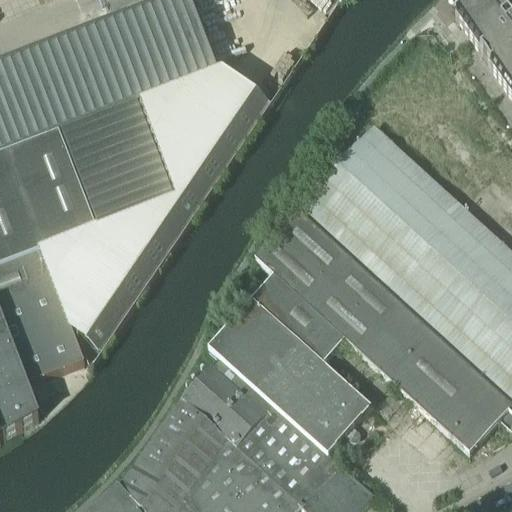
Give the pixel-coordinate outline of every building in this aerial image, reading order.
[(0,448),(38,425),(26,394),(0,324),(0,312),(51,292),(51,293),(53,293),(72,343),(86,353),(100,363),(270,113),(266,111),(255,102),(221,79),(219,80),(192,10),(187,0),(184,0),(0,71),(0,448)] [(450,17),(456,23),(454,24),(511,105),(511,0),(483,0),(467,14),(462,8),(450,17)] [(372,138),(297,219),(296,218),(271,246),(253,267),(272,283),(344,348),(469,462),(491,438),(511,416),(511,417),(511,266),(455,213),(372,138)] [(323,372),(344,348),(272,283),(205,358),(217,369),(327,464),(336,453),(344,443),(350,448),(358,439),(352,434),(361,425),(370,415),(323,372)] [(51,292),(0,312),(0,324),(23,384),(26,394),(83,372),(72,343),(53,293),(51,293),(51,292)] [(132,511),(114,492),(92,511),(132,511)]
